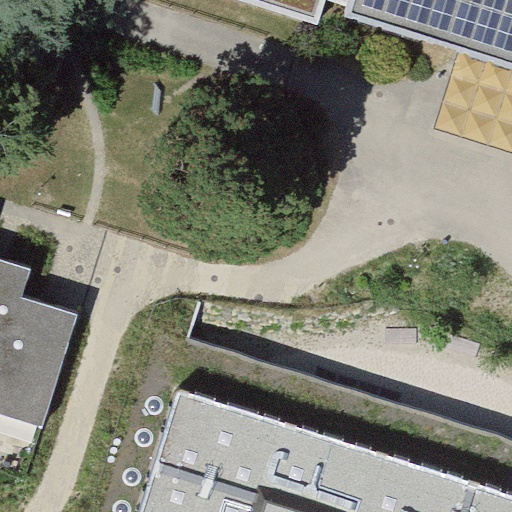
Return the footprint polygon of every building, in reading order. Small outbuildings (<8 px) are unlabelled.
[(296,0),(373,22),(379,0),(296,0)] [(511,0),(379,0),(373,22),(464,49),(511,62),(511,0)] [(511,62),(464,49),(454,82),(438,135),(511,157),(511,62)] [(0,355),(18,293),(28,259),(0,250),(0,355)] [(18,293),(0,355),(0,408),(42,420),(74,309),(18,293)] [(511,511),(511,440),(149,326),(90,511),(511,511)]
